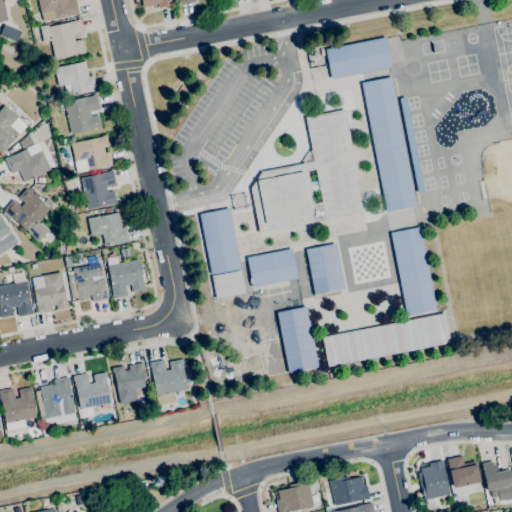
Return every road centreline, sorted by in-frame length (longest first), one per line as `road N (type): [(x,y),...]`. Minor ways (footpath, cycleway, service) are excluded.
road 1 (residential): [(166,511),(261,467),(421,436),(511,429)]
road 2 (residential): [(109,0),(179,314)]
road 3 (residential): [(123,50),(374,0)]
road 4 (residential): [(0,352),(179,314)]
